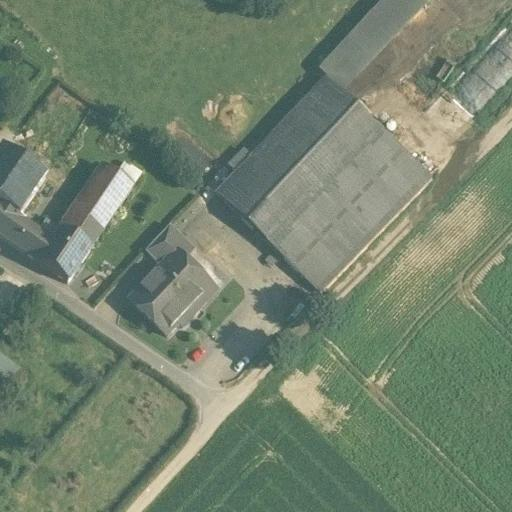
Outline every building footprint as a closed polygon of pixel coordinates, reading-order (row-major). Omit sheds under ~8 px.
[(413,0),(389,0),(320,74),(328,81),(326,82),(343,99),(427,13),(413,0)] [(326,82),(216,198),(284,263),(395,147),(343,99),(326,82)] [(395,147),(284,263),(320,297),(432,183),(395,147)] [(39,190),(0,163),(0,239),(24,255),(35,238),(15,224),(39,190)] [(104,171),(61,234),(88,253),(131,190),(104,171)] [(196,253),(170,229),(146,255),(163,271),(130,306),(167,339),(188,317),(191,320),(212,298),(189,276),(195,270),(187,263),(196,253)] [(88,253),(61,234),(52,247),(37,236),(35,238),(24,255),(23,256),(66,285),(88,253)]
